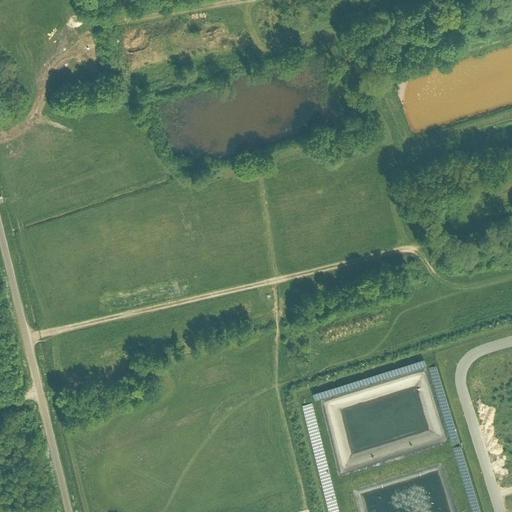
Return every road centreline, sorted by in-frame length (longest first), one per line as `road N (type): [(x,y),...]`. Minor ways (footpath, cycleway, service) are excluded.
road 1 (track): [(26,337),(406,247),(511,211)]
road 2 (unclassified): [(69,511),(0,230)]
road 3 (track): [(122,22),(244,0)]
road 4 (track): [(511,275),(455,284),(406,247)]
